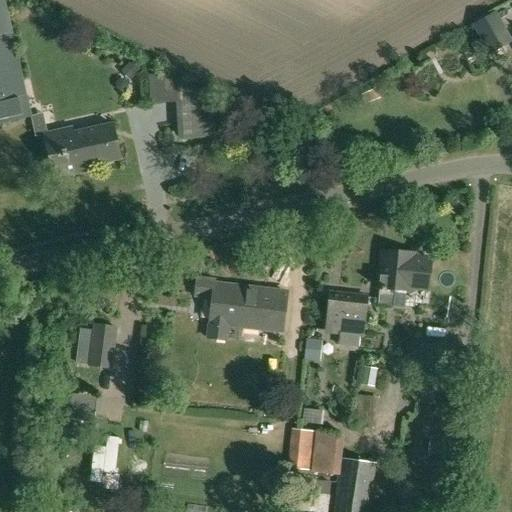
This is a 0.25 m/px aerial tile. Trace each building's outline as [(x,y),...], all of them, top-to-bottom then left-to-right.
[(0,0),(0,123),(29,116),(11,38),(3,0),(0,0)] [(511,40),(510,38),(505,29),(496,12),(472,26),(489,55),(511,41),(511,40)] [(164,80),(165,104),(176,103),(178,139),(213,138),(211,93),(178,79),(164,80)] [(376,89),(360,95),(364,105),(380,99),(376,89)] [(53,129),(51,114),(38,116),(40,131),(53,129)] [(53,178),(82,172),(81,167),(119,158),(111,126),(73,135),(72,130),(44,136),(53,178)] [(379,296),(379,305),(393,307),(393,297),(394,292),(408,294),(409,287),(427,289),(429,260),(411,259),(412,256),(383,253),(380,291),(379,296)] [(170,267),(169,278),(180,278),(181,267),(170,267)] [(197,278),(195,297),(211,299),(206,340),(226,342),(228,327),(282,333),(287,293),(215,284),(216,280),(197,278)] [(325,332),(363,337),(368,297),(330,292),(325,332)] [(455,294),(431,294),(431,321),(455,321),(455,294)] [(112,369),(117,326),(93,324),(87,367),(112,369)] [(322,341),(307,339),(304,360),(320,362),(322,341)] [(378,370),(364,368),(360,386),(375,388),(378,370)] [(96,397),(71,394),(68,420),(93,423),(96,397)] [(310,471),(315,432),(290,429),(286,469),(310,471)] [(449,436),(428,435),(428,452),(449,452),(449,436)] [(369,511),(376,463),(342,458),(333,511),(369,511)]
